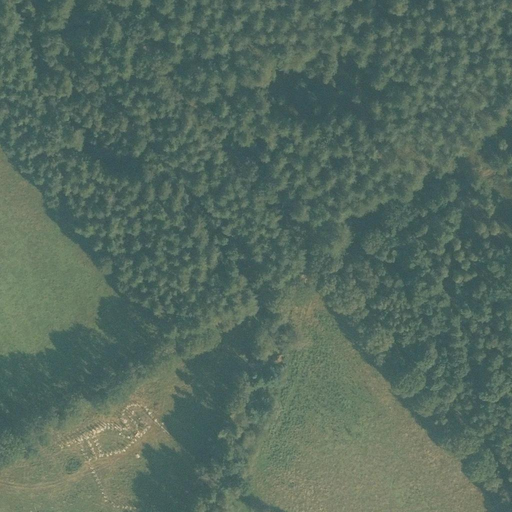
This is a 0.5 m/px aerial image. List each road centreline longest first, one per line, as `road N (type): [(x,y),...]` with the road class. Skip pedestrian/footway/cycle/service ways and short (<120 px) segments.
road 1 (track): [(33,0),(273,291)]
road 2 (track): [(0,441),(273,291)]
road 3 (track): [(511,483),(330,262)]
road 4 (track): [(330,262),(511,163)]
